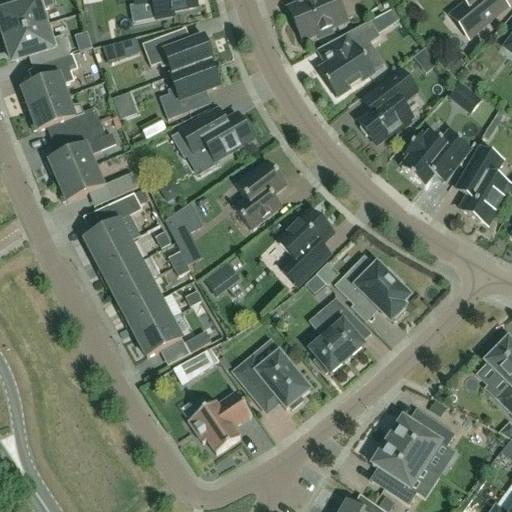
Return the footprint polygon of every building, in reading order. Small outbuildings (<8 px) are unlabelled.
[(19,0),(22,8),(14,10),(15,11),(0,15),(0,32),(3,41),(50,27),(45,12),(54,9),(51,0),(19,0)] [(134,0),(136,8),(153,5),(156,22),(173,19),(173,15),(197,10),(194,0),(134,0)] [(289,12),(292,18),(302,43),(317,37),(319,40),(331,35),(330,31),(346,24),(336,0),(294,0),(297,8),(289,12)] [(506,10),(498,0),(459,0),(465,7),(450,19),(468,41),(506,10)] [(402,20),(395,10),(375,22),(382,32),(402,20)] [(337,42),(318,52),(328,68),(319,74),(336,100),(374,75),(372,72),(359,53),(370,46),(380,40),(377,36),(370,24),(337,42)] [(70,59),(70,58),(64,39),(54,41),(50,27),(3,41),(8,58),(11,59),(13,64),(29,59),(29,60),(37,58),(41,70),(48,67),(70,59)] [(211,65),(213,64),(204,39),(170,52),(165,39),(142,47),(151,70),(161,66),(162,70),(169,67),(173,78),(173,79),(211,65)] [(439,71),(432,55),(416,63),(423,79),(439,71)] [(30,113),(67,100),(63,89),(75,85),(71,75),(78,73),(73,57),(70,58),(70,59),(48,67),(53,81),(22,92),(22,93),(19,95),(23,106),(27,104),(30,113)] [(185,102),(206,94),(220,89),(211,65),(173,79),(173,78),(170,79),(175,91),(168,94),(169,97),(159,101),(168,123),(190,115),(185,102)] [(363,103),(372,114),(359,124),(361,127),(360,132),(365,138),(370,139),(377,148),(392,137),(394,139),(410,126),(408,124),(412,121),(401,107),(417,95),(401,74),(363,103)] [(457,107),(468,92),(460,85),(448,100),(457,107)] [(74,137),(100,127),(94,112),(84,117),(80,108),(70,109),(67,100),(30,113),(33,122),(29,123),(34,135),(37,133),(38,134),(69,123),(74,137)] [(206,149),(215,164),(252,143),(238,118),(225,125),(218,113),(170,140),(183,162),(206,149)] [(151,142),(171,133),(168,125),(147,134),(151,142)] [(105,141),(100,127),(74,137),(80,151),(49,164),(50,165),(46,167),(51,178),(55,176),(58,185),(94,169),(90,159),(102,154),(98,144),(105,141)] [(444,185),(459,167),(471,152),(449,135),(441,145),(430,136),(426,140),(421,137),(405,157),(409,161),(401,171),(424,189),(434,177),(444,185)] [(456,192),(468,199),(460,213),(487,229),(510,190),(493,180),(502,165),(480,152),(456,192)] [(281,210),(272,199),(285,189),(269,166),(237,191),(246,202),(234,211),(250,233),(281,210)] [(94,169),(58,185),(62,193),(58,195),(63,206),(67,204),(67,205),(103,190),(94,169)] [(132,176),(107,187),(113,202),(139,191),(132,176)] [(95,262),(129,244),(120,225),(142,213),(134,197),(107,209),(116,226),(84,242),(95,262)] [(329,258),(320,249),(332,237),(330,235),(330,231),(322,222),(317,222),(310,214),(278,246),(293,260),(281,272),(298,289),(329,258)] [(144,218),(129,223),(134,236),(148,231),(144,218)] [(161,227),(146,236),(150,244),(155,241),(161,253),(171,247),(161,227)] [(140,264),(129,244),(95,262),(105,282),(140,264)] [(174,271),(185,265),(180,256),(169,262),(174,271)] [(116,302),(150,283),(140,264),(105,282),(116,302)] [(189,274),(185,265),(174,271),(178,280),(189,274)] [(331,268),(313,291),(324,299),(342,276),(331,268)] [(334,290),(353,309),(355,310),(363,302),(366,305),(369,303),(391,324),(392,322),(395,325),(405,315),(402,312),(404,311),(401,308),(408,300),(399,291),(399,290),(388,278),(387,279),(377,269),(364,282),(353,271),(334,290)] [(150,283),(116,302),(126,321),(161,303),(150,283)] [(186,301),(190,310),(201,305),(196,296),(186,301)] [(161,303),(126,321),(136,341),(171,323),(161,303)] [(323,342),(309,353),(317,362),(314,364),(325,377),(328,375),(330,378),(364,349),(361,346),(349,332),(358,324),(336,303),(324,313),(315,320),(329,337),(323,342)] [(285,310),(275,318),(285,330),(296,322),(285,310)] [(171,323),(136,341),(147,361),(181,343),(171,323)] [(211,346),(205,335),(184,347),(190,358),(211,346)] [(511,346),(509,343),(508,342),(507,343),(505,345),(503,343),(492,354),(494,356),(487,364),(486,364),(485,365),(486,366),(487,366),(509,389),(497,401),(511,416),(511,346)] [(205,355),(191,363),(199,377),(212,368),(205,355)] [(234,376),(253,400),(267,416),(280,405),(286,413),(289,410),(292,413),(303,404),(301,401),(309,394),(279,357),(262,371),(253,361),(234,376)] [(215,406),(188,425),(203,447),(207,444),(216,458),(240,441),(233,431),(251,418),(236,395),(217,408),(215,406)] [(387,444),(426,469),(441,447),(446,451),(454,438),(430,422),(422,434),(403,421),(401,423),(398,421),(390,434),(393,436),(387,444)] [(511,443),(500,456),(511,463),(511,443)] [(426,469),(387,444),(382,453),(379,450),(370,463),(374,465),(372,468),(392,480),(384,492),(409,508),(417,495),(412,492),(426,469)]
